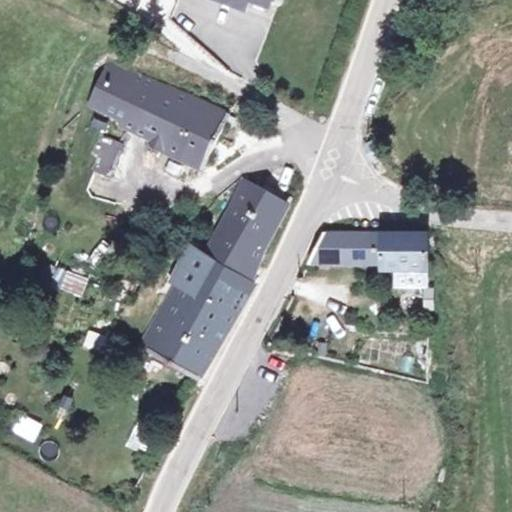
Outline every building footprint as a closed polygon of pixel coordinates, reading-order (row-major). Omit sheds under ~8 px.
[(211,0),(245,12),(249,0),(268,0),(275,2),(275,0),(211,0)] [(217,116),(110,66),(94,100),(127,117),(125,122),(153,136),(150,143),(195,162),(217,116)] [(91,157),(114,167),(119,150),(98,141),(91,157)] [(270,198),(258,193),(231,206),(199,271),(188,267),(134,370),(171,389),(183,396),(257,273),(266,254),(286,205),(270,198)] [(386,273),(425,275),(426,231),(328,232),(318,247),(318,262),(350,264),(387,265),(386,273)] [(43,284),(81,297),(89,275),(50,262),(43,284)] [(345,355),(347,339),(331,336),(329,353),(345,355)] [(89,374),(97,359),(79,352),(73,367),(89,374)] [(22,418),(16,430),(34,440),(41,427),(22,418)] [(35,458),(52,463),(57,446),(40,441),(35,458)]
